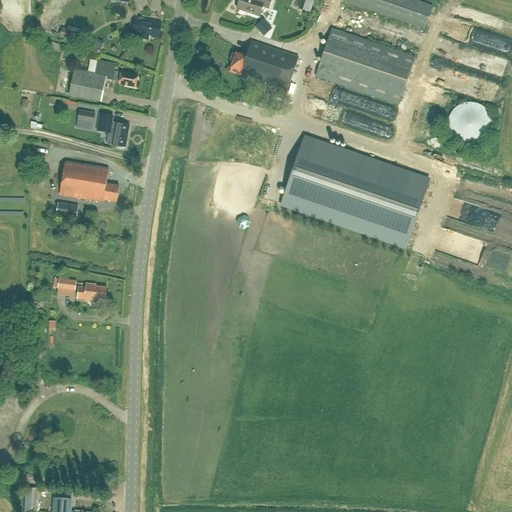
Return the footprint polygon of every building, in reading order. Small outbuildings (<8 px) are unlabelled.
[(268,9),(271,0),(239,0),(236,9),(259,17),(262,7),(268,9)] [(425,29),(432,7),(413,0),(341,0),(341,1),(425,29)] [(53,14),(60,16),(63,4),(56,3),(53,14)] [(158,39),(161,22),(151,21),(135,18),(132,33),(140,35),(140,38),(148,40),(149,36),(151,36),(151,37),(158,39)] [(265,22),(258,26),(263,35),(270,30),(265,22)] [(62,29),(60,37),(80,43),(83,35),(62,29)] [(398,105),(415,57),(332,29),(315,76),(398,105)] [(287,90),(298,58),(251,41),(246,57),(236,54),(232,53),(229,61),(233,62),(230,72),(240,75),(241,72),(253,76),(253,78),(287,90)] [(135,88),(138,76),(121,72),(121,73),(114,71),(115,67),(102,64),(100,75),(74,69),(69,95),(101,102),(106,79),(119,81),(119,84),(135,88)] [(97,115),(99,105),(80,103),(79,113),(97,115)] [(448,121),(448,125),(448,129),(449,133),(451,137),(453,140),(456,143),(460,145),(464,146),(468,147),(472,147),(476,146),(480,145),(483,143),(486,140),(489,137),(491,133),(492,129),(492,125),(492,121),(491,117),(489,113),(486,110),(483,107),(480,105),(476,103),(472,103),(468,103),(464,103),(460,105),(456,107),(453,110),(451,113),(449,117),(448,121)] [(125,148),(129,125),(111,122),(113,116),(100,114),(97,131),(109,133),(109,137),(113,138),(111,145),(125,148)] [(92,125),(93,117),(83,115),(81,123),(92,125)] [(269,167),(277,138),(234,126),(226,156),(269,167)] [(281,205),(406,248),(429,180),(304,137),(287,188),(281,205)] [(116,202),(119,186),(106,184),(109,169),(65,162),(60,195),(103,203),(103,200),(116,202)] [(248,176),(242,187),(252,192),(258,181),(248,176)] [(62,216),(76,218),(78,206),(64,204),(62,216)] [(412,239),(409,247),(415,249),(419,241),(412,239)] [(59,279),(58,288),(75,291),(76,281),(59,279)] [(86,284),(85,288),(79,287),(78,299),(94,301),(94,299),(96,299),(95,305),(104,305),(106,288),(95,287),(96,285),(86,284)] [(37,511),(39,488),(25,488),(23,511),(37,511)] [(84,511),(75,511),(74,511),(72,511),(70,511),(71,500),(54,498),(52,511),(84,511)]
